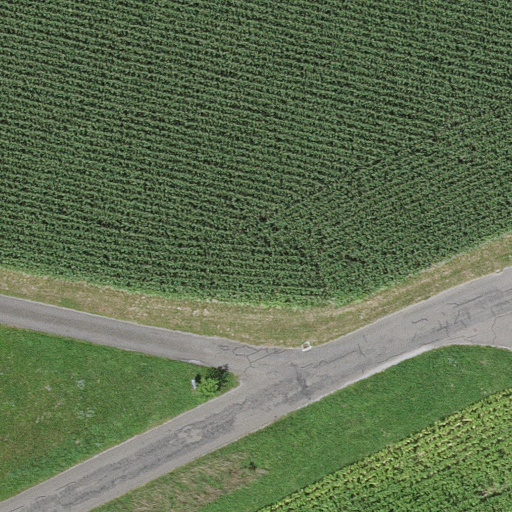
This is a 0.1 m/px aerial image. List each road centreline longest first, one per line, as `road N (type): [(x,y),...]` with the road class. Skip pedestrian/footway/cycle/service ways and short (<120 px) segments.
road 1 (unclassified): [(511,290),(52,511)]
road 2 (track): [(0,314),(314,382)]
